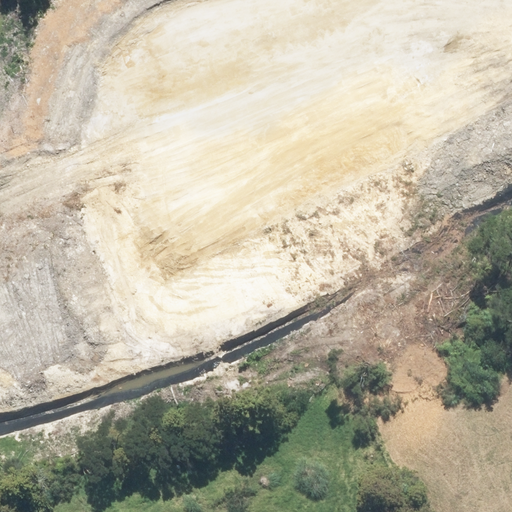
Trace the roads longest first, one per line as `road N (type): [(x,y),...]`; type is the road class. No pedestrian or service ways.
road 1 (trunk): [(511,40),(0,167)]
road 2 (trunk): [(0,127),(511,1)]
